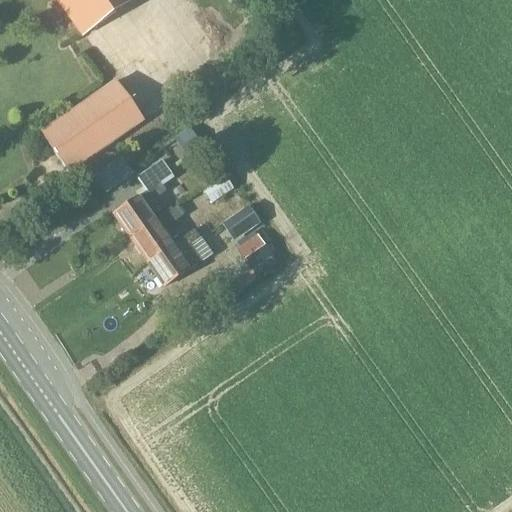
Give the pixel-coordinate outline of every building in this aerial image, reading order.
[(54,0),(80,37),(133,0),(54,0)] [(68,173),(141,122),(112,81),(39,132),(68,173)] [(120,156),(92,172),(102,189),(130,173),(120,156)] [(153,221),(143,206),(164,191),(158,182),(169,174),(160,161),(136,178),(146,191),(136,197),(111,215),(128,239),(153,221)] [(210,205),(232,189),(222,176),(201,191),(210,205)] [(128,239),(145,263),(170,245),(160,231),(181,216),(174,207),(153,221),(128,239)] [(170,245),(145,263),(161,288),(187,270),(200,261),(189,245),(197,240),(191,231),(170,245)] [(256,235),(234,250),(249,271),(271,257),(256,235)]
